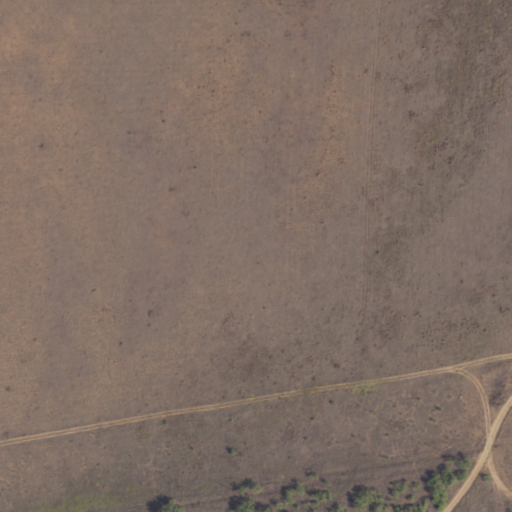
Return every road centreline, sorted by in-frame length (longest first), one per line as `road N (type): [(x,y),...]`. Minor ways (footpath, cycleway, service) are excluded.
road 1 (track): [(0,456),(511,353)]
road 2 (track): [(449,366),(478,392),(486,437),(481,460),(444,511)]
